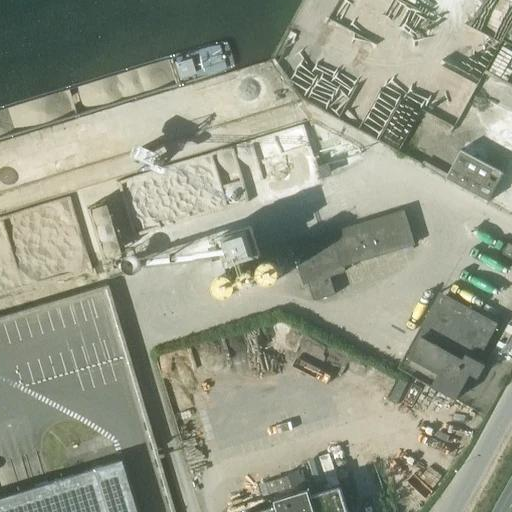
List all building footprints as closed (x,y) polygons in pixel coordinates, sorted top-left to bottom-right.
[(341,0),(330,24),(326,22),(292,91),(387,137),(407,96),(459,121),(499,40),(446,14),(426,5),(428,0),(341,0)] [(460,147),(445,175),(511,211),(511,154),(503,171),(493,166),(496,161),(476,149),(473,154),(460,147)] [(0,253),(0,280),(92,276),(91,256),(100,256),(99,238),(110,237),(109,226),(63,229),(63,212),(64,212),(63,200),(52,201),(53,228),(28,230),(29,244),(11,245),(11,234),(0,234),(0,252),(0,254),(0,253)] [(333,238),(293,250),(303,284),(309,282),(314,300),(335,294),(330,276),(345,271),(342,264),(412,242),(402,212),(332,233),(333,238)] [(252,226),(230,231),(234,251),(257,246),(252,226)] [(225,285),(289,265),(282,242),(218,262),(225,285)] [(420,328),(399,366),(457,399),(471,373),(479,378),(486,365),(420,328)] [(394,455),(383,459),(390,480),(406,475),(404,467),(399,468),(394,455)] [(0,511),(133,511),(118,463),(0,498),(0,511)] [(281,511),(280,511),(343,511),(338,494),(314,501),(311,489),(277,499),(281,511)]
